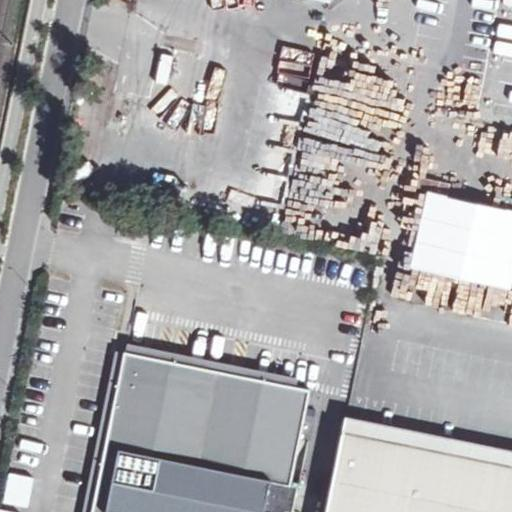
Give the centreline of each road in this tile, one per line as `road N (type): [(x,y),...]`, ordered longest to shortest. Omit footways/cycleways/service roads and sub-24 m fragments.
road 1 (residential): [(0,363),(73,0)]
road 2 (unknown): [(385,0),(370,63),(385,101),(511,143)]
